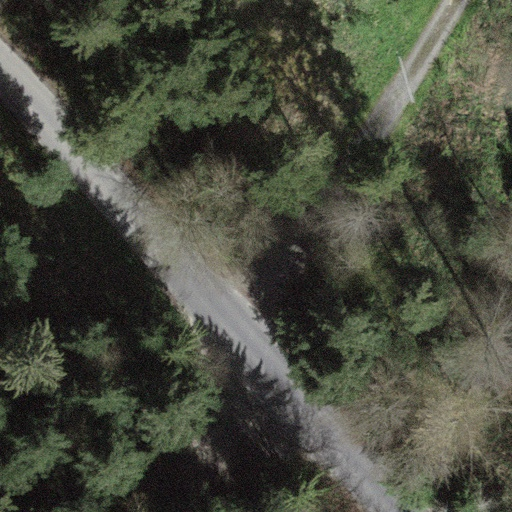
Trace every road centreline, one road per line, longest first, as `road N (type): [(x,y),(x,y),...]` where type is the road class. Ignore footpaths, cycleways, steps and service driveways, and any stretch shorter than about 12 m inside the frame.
road 1 (unclassified): [(0,69),(129,203),(399,511)]
road 2 (track): [(176,511),(251,348),(457,0)]
